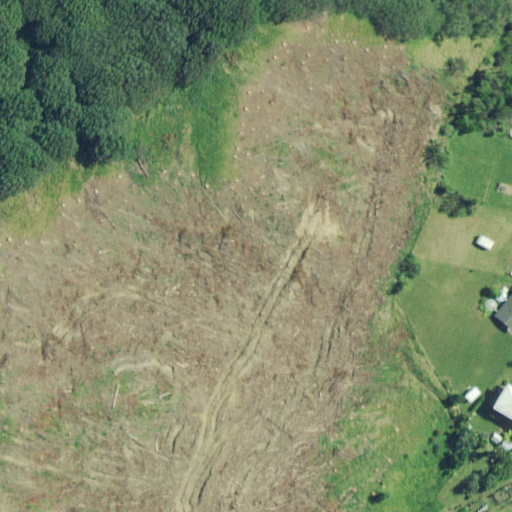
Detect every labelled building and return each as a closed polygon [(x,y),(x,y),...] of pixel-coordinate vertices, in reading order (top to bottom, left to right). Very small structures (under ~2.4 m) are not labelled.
[(511,195),(511,193),(497,190),(495,198),(510,202),(511,195)] [(492,243),(479,236),(475,243),(488,250),(492,243)] [(511,295),(494,316),(511,332),(511,331),(511,295)] [(511,389),(504,384),(489,409),(511,422),(511,389)] [(479,394),(473,388),(463,397),(469,404),(479,394)]
